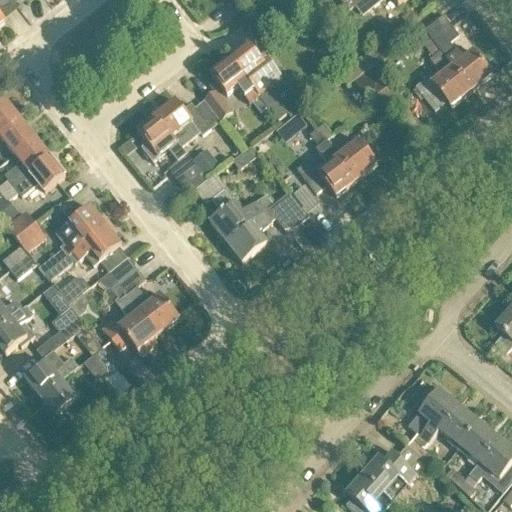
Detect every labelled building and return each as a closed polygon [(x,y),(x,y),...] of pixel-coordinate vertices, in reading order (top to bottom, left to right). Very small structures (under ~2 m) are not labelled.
[(299,0),(283,0),(246,29),(256,41),(274,27),(278,32),(307,9),(299,0)] [(349,16),(355,11),(369,0),(348,0),(341,5),(349,16)] [(375,12),(390,1),(398,11),(411,0),(369,0),(355,11),(361,19),(373,10),(375,12)] [(494,81),(474,56),(464,64),(451,49),(461,41),(445,21),(425,36),(473,97),(494,81)] [(424,34),(417,40),(435,63),(432,65),(443,81),(433,88),(429,83),(417,93),(436,117),(448,108),(452,114),(473,97),(425,36),(424,34)] [(227,61),(260,102),(283,84),(265,60),(260,63),(246,46),(227,61)] [(358,68),(366,77),(374,71),(380,67),(393,57),(386,47),(358,68)] [(260,102),(227,61),(208,76),(227,101),(238,92),(251,109),(260,102)] [(381,96),(366,77),(364,78),(356,66),(339,78),(348,91),(356,85),(370,104),(381,96)] [(386,75),(380,67),(374,71),(366,77),(381,96),(390,89),(382,78),(386,75)] [(233,116),(217,95),(204,105),(220,126),(233,116)] [(173,103),(154,118),(182,154),(201,139),(204,142),(213,135),(197,114),(188,121),(173,103)] [(0,143),(22,126),(6,106),(0,111),(0,143)] [(154,118),(135,134),(145,146),(139,150),(151,165),(169,154),(178,166),(169,173),(183,192),(201,178),(154,118)] [(299,120),(288,129),(297,140),(307,131),(299,120)] [(0,144),(1,144),(15,161),(37,144),(22,126),(0,143),(0,144)] [(328,148),(335,143),(325,129),(317,134),(328,148)] [(317,153),(329,170),(318,178),(310,167),(299,175),(317,200),(328,192),(337,203),(358,187),(339,162),(328,148),(317,134),(310,139),(319,152),(317,153)] [(0,197),(3,201),(51,163),(37,144),(15,161),(22,169),(6,181),(10,186),(0,193),(0,197)] [(360,146),(339,162),(358,187),(379,170),(360,146)] [(233,167),(240,176),(261,159),(254,150),(233,167)] [(208,156),(195,167),(207,182),(220,171),(208,156)] [(23,203),(39,191),(45,199),(67,182),(51,163),(3,201),(5,204),(9,208),(20,199),(23,203)] [(207,210),(212,206),(225,196),(213,182),(195,196),(207,210)] [(243,219),(235,209),(225,196),(212,206),(222,219),(211,228),(227,248),(275,211),(267,201),(243,219)] [(275,211),(227,248),(244,269),(268,250),(259,240),(274,228),(272,226),(276,223),(284,234),(303,220),(289,201),(275,211)] [(5,204),(0,208),(0,220),(7,229),(18,220),(9,208),(5,204)] [(46,280),(106,232),(91,213),(70,230),(58,239),(67,250),(63,253),(65,255),(53,264),(57,269),(45,278),(46,280)] [(17,246),(36,231),(25,217),(6,233),(17,246)] [(47,244),(36,231),(17,246),(28,259),(47,244)] [(51,287),(63,277),(74,269),(76,271),(93,259),(100,268),(122,251),(106,232),(46,280),(51,287)] [(11,276),(28,263),(20,253),(3,266),(11,276)] [(28,263),(11,276),(18,285),(35,272),(28,263)] [(111,279),(128,301),(138,293),(147,286),(129,264),(111,279)] [(132,348),(139,357),(143,363),(155,353),(151,348),(159,341),(140,317),(128,301),(111,279),(100,287),(113,295),(120,304),(116,307),(130,325),(121,333),(115,326),(104,334),(120,357),(132,348)] [(81,286),(62,301),(69,311),(89,296),(81,286)] [(140,317),(159,341),(180,324),(161,300),(150,309),(138,293),(128,301),(140,317)] [(0,334),(25,315),(19,308),(8,317),(0,306),(0,334)] [(511,312),(495,332),(501,336),(504,339),(509,343),(511,346),(511,312)] [(25,315),(0,334),(0,352),(6,360),(20,350),(23,354),(37,343),(26,329),(35,322),(28,313),(25,315)] [(60,337),(78,322),(71,313),(52,328),(60,337)] [(86,332),(78,322),(60,337),(67,347),(86,332)] [(95,343),(85,351),(93,362),(94,361),(103,354),(95,343)] [(25,385),(40,404),(61,387),(79,373),(72,364),(65,370),(55,357),(44,365),(46,368),(25,385)] [(93,362),(84,369),(99,389),(110,381),(94,361),(93,362)] [(77,406),(61,387),(40,404),(56,423),(77,406)] [(440,436),(460,413),(439,396),(420,419),(440,436)] [(460,413),(440,436),(461,453),(480,430),(460,413)] [(480,430),(461,453),(480,469),(499,445),(480,430)] [(480,469),(466,486),(474,493),(488,476),(501,486),(511,472),(511,456),(499,445),(480,469)] [(413,447),(409,451),(419,461),(423,456),(413,447)] [(409,451),(396,466),(391,461),(385,468),(380,463),(363,481),(393,508),(416,483),(426,471),(429,473),(430,472),(419,461),(409,451)] [(423,456),(419,461),(430,472),(435,467),(423,456)] [(459,495),(466,486),(454,476),(447,484),(459,495)] [(389,511),(393,508),(363,481),(348,499),(353,504),(347,510),(348,511),(389,511)] [(466,486),(459,495),(472,505),(479,497),(474,493),(466,486)]
